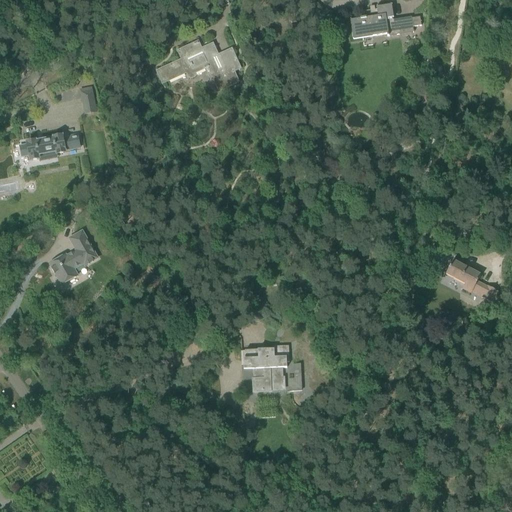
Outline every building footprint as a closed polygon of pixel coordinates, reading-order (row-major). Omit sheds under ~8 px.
[(420,18),(412,20),(411,18),(394,20),(391,5),(376,8),(377,10),(365,11),(366,18),(360,19),(361,20),(351,21),(354,40),(387,35),(387,37),(414,33),(413,28),(421,26),(420,18)] [(238,82),(233,71),(240,68),(231,50),(218,56),(213,46),(202,51),(198,43),(178,52),(182,60),(157,72),(163,85),(187,74),(188,77),(190,79),(193,79),(195,78),(196,76),(196,74),(208,68),(211,74),(209,75),(212,83),(214,82),(219,91),(238,82)] [(92,91),(81,93),(83,102),(94,100),(92,91)] [(64,128),(83,117),(77,106),(58,117),(64,128)] [(30,161),(39,159),(38,156),(56,152),(56,155),(57,154),(65,153),(65,151),(73,149),(70,137),(63,138),(62,136),(53,138),(53,139),(43,141),(37,142),(36,142),(35,141),(27,143),(27,145),(21,147),(23,157),(29,156),(30,161)] [(322,164),(320,171),(328,172),(331,160),(323,159),(324,151),(317,150),(314,163),(322,164)] [(65,256),(59,259),(50,264),(62,285),(77,277),(73,270),(84,264),(85,266),(97,259),(82,232),(70,239),(77,252),(66,257),(65,256)] [(501,298),(496,296),(498,292),(487,286),(487,287),(477,282),(481,276),(453,261),(456,256),(440,247),(435,256),(450,264),(447,270),(448,270),(446,274),(465,284),(462,289),(471,294),(474,289),(483,294),(481,298),(496,306),(501,298)] [(241,365),(243,365),(243,370),(253,370),(254,379),(252,379),(254,379),(254,391),(254,392),(271,391),(271,389),(287,388),(287,391),(302,391),(301,364),(286,365),(286,363),(289,363),(288,347),(274,347),(274,350),(240,352),(241,365)]
